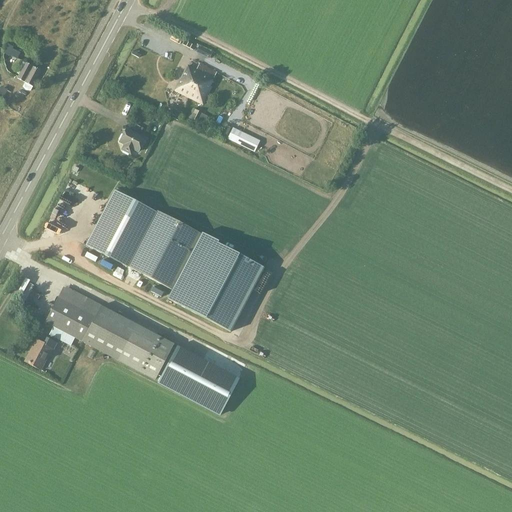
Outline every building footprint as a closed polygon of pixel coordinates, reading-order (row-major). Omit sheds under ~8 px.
[(20,53),(12,49),(13,47),(8,45),(3,53),(16,59),(20,53)] [(198,47),(195,53),(208,59),(211,53),(198,47)] [(21,87),(24,90),(30,91),(41,71),(22,62),(20,67),(21,68),(16,78),(24,82),(21,87)] [(187,67),(174,90),(203,104),(211,88),(209,86),(213,80),(216,73),(199,64),(196,71),(187,67)] [(169,118),(170,116),(176,119),(180,111),(169,105),(164,115),(169,118)] [(192,109),(188,118),(196,122),(196,121),(198,122),(201,115),(200,114),(200,113),(192,109)] [(257,122),(252,131),(260,135),(264,125),(257,122)] [(133,151),(138,153),(145,139),(126,129),(119,143),(124,145),(121,150),(131,155),(133,151)] [(236,144),(242,133),(233,129),(228,140),(236,144)] [(254,153),(259,144),(245,137),(244,139),(241,137),(237,145),(254,153)] [(114,192),(86,246),(128,267),(172,291),(167,300),(195,314),(210,322),(233,278),(253,288),(263,268),(229,251),(200,236),(201,235),(157,212),(156,213),(114,191),(114,192)] [(159,287),(157,292),(167,297),(170,292),(159,287)] [(58,299),(45,323),(53,327),(49,335),(70,346),(74,339),(154,381),(165,360),(174,345),(100,306),(94,317),(58,299)] [(36,340),(24,362),(40,371),(51,349),(53,350),(56,344),(47,339),(44,344),(36,340)] [(176,346),(169,360),(157,382),(220,415),(239,379),(203,360),(176,346)]
